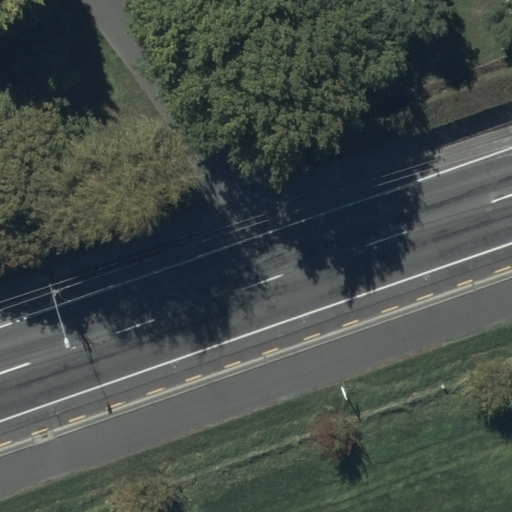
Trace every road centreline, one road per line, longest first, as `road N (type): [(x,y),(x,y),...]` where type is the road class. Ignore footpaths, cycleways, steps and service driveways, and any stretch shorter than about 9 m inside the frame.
road 1 (residential): [(312,266),(110,0)]
road 2 (secondary): [(0,375),(312,266)]
road 3 (secondary): [(312,266),(511,197)]
